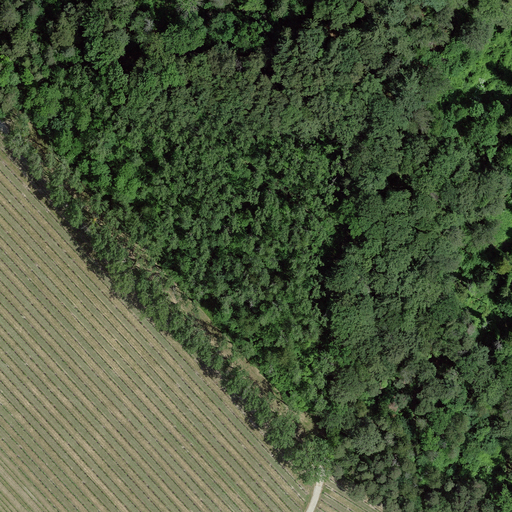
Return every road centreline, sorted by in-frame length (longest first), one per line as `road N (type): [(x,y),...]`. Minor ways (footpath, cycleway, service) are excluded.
road 1 (track): [(0,111),(80,60),(242,56),(346,71),(358,123),(355,188),(336,296),(321,472),(309,511)]
road 2 (track): [(321,472),(0,127)]
